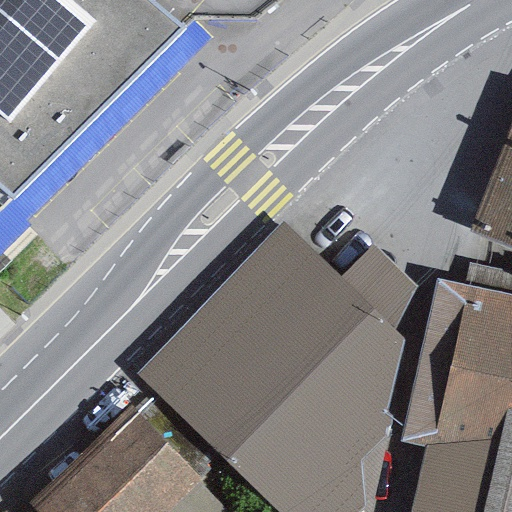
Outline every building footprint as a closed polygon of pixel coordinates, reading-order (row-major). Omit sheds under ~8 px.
[(0,0),(0,183),(16,197),(166,14),(148,0),(0,0)] [(511,140),(478,225),(511,238),(511,140)] [(286,224),(139,377),(278,511),(369,511),(379,503),(397,423),(389,418),(409,344),(398,335),(421,291),(377,249),(344,280),(338,274),(373,241),(330,200),(295,233),(286,224)] [(469,289),(447,285),(409,447),(430,451),(415,511),(511,511),(511,274),(474,266),(469,289)] [(229,511),(131,411),(29,510),(30,511),(229,511)]
